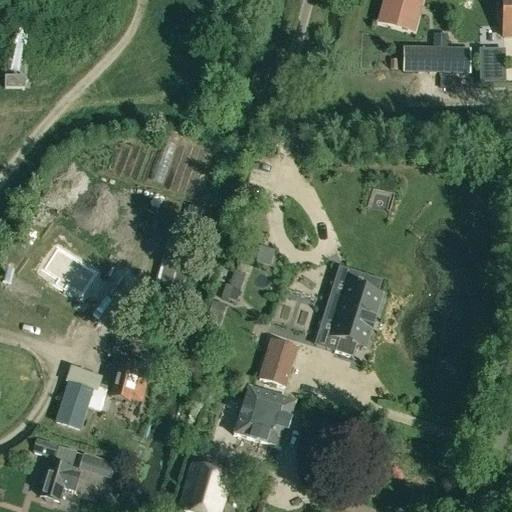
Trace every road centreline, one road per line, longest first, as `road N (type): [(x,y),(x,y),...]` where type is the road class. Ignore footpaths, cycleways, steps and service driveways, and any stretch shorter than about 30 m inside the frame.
road 1 (unclassified): [(511,139),(301,133),(283,110),(284,87),(307,0)]
road 2 (track): [(0,181),(114,50),(143,0)]
road 3 (unclassified): [(481,511),(511,377)]
